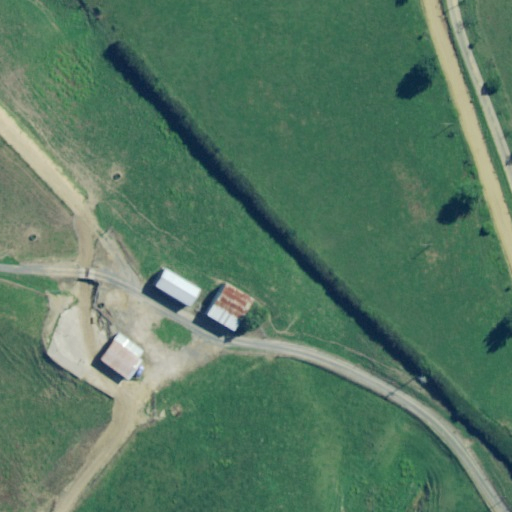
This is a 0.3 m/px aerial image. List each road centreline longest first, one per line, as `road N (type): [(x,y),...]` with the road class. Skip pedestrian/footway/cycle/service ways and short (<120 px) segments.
road 1 (track): [(0,104),(67,159),(112,213),(263,330),(433,395),(510,511)]
road 2 (track): [(445,0),(511,181)]
